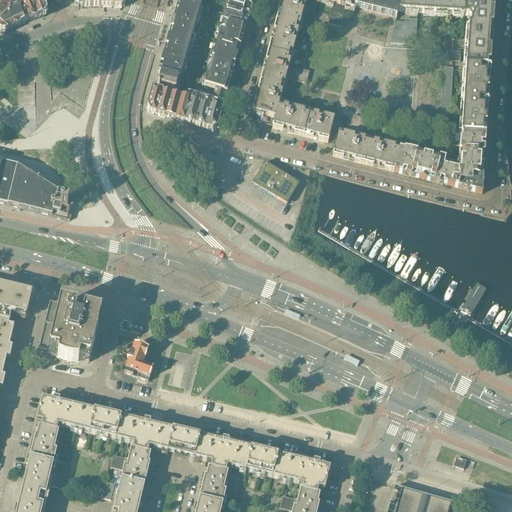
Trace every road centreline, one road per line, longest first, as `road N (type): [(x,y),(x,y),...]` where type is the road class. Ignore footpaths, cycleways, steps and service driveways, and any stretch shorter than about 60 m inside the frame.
road 1 (residential): [(500,0),(492,203),(230,144)]
road 2 (residential): [(239,280),(142,166),(131,123),(154,31)]
road 3 (secondary): [(185,307),(405,402)]
road 4 (secondary): [(427,367),(239,280)]
road 5 (unclassified): [(0,511),(28,388),(49,379),(99,389)]
road 6 (residential): [(99,389),(114,322),(107,308),(0,277)]
road 7 (unclassified): [(351,454),(189,415)]
road 8 (secondary): [(0,253),(146,292)]
road 9 (secondary): [(147,255),(0,224)]
road 10 (residential): [(230,144),(268,0)]
road 11 (residential): [(101,141),(147,255)]
road 12 (residential): [(126,24),(101,141)]
